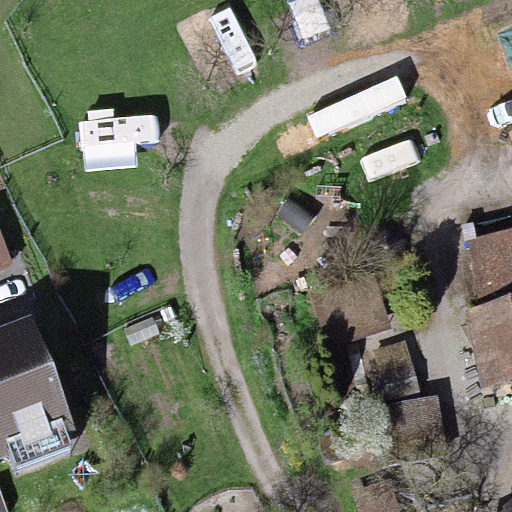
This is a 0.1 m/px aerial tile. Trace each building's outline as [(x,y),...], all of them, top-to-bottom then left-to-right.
[(511,236),(471,244),(495,378),(511,374),(511,236)] [(47,328),(0,346),(0,453),(83,421),(47,328)] [(405,345),(374,354),(387,402),(418,393),(405,345)] [(434,400),(377,412),(389,467),(446,456),(434,400)] [(399,511),(392,490),(356,501),(359,511),(399,511)]
